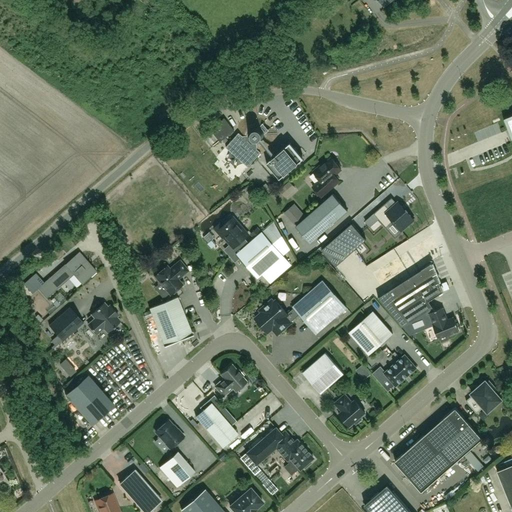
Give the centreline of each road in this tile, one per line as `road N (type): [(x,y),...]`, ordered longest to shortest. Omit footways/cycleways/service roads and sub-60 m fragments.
road 1 (unclassified): [(0,276),(160,137),(210,110),(305,91),(428,118)]
road 2 (unclassified): [(47,496),(213,349),(238,341),(348,463)]
road 3 (unclassified): [(460,259),(486,341),(348,463)]
road 4 (unclassified): [(428,118),(427,170),(460,259)]
road 5 (unclassified): [(0,380),(47,496)]
